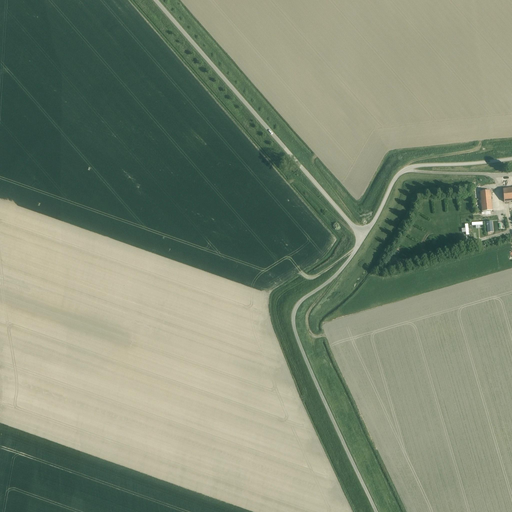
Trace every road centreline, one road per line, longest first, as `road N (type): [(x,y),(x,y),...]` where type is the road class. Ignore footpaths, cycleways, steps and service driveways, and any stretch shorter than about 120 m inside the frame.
road 1 (unclassified): [(375,511),(292,315),(362,237)]
road 2 (unclassified): [(362,237),(155,0)]
road 3 (unclassified): [(362,237),(405,169),(511,159)]
